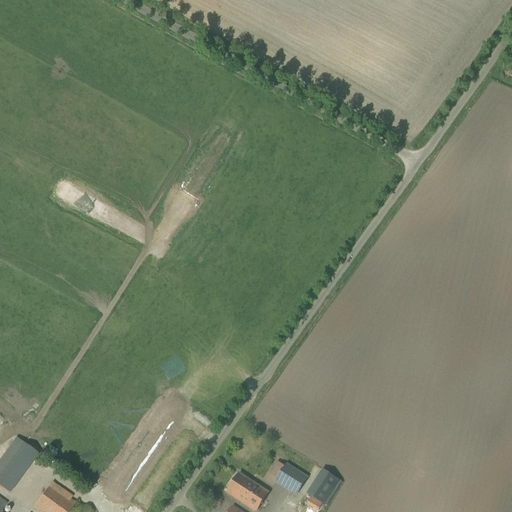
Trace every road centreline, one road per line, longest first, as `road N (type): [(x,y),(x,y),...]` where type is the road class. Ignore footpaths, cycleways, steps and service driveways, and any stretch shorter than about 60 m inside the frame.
road 1 (unclassified): [(167,511),(418,161)]
road 2 (unclassified): [(418,161),(124,0)]
road 3 (unclassified): [(418,161),(511,31)]
